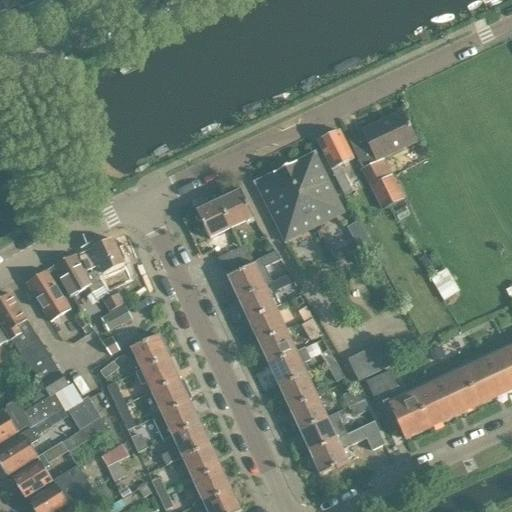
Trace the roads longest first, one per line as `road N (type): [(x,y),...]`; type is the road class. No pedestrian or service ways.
road 1 (tertiary): [(141,197),(511,24)]
road 2 (residential): [(283,511),(141,197)]
road 3 (residential): [(323,511),(511,422)]
road 4 (residential): [(77,227),(3,65)]
road 5 (residential): [(3,65),(147,0)]
